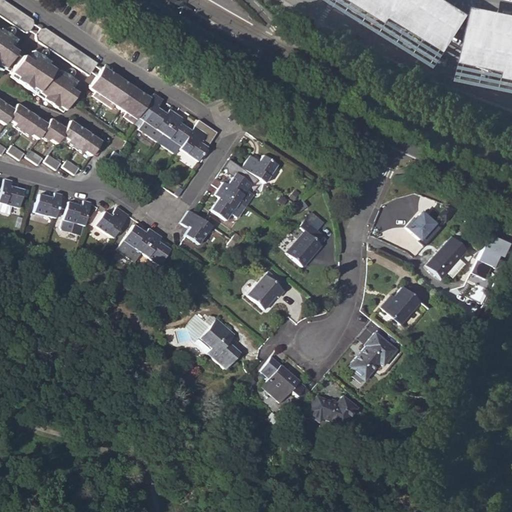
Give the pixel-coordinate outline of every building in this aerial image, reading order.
[(0,0),(0,16),(22,32),(28,31),(33,24),(32,18),(3,0),(0,0)] [(175,0),(167,0),(175,5),(187,12),(189,8),(175,0)] [(35,41),(88,77),(98,62),(45,27),(39,27),(34,35),(35,41)] [(0,66),(3,69),(14,52),(5,46),(10,40),(3,35),(3,37),(0,34),(0,66)] [(56,106),(64,112),(76,93),(67,88),(71,81),(64,76),(63,77),(39,61),(39,60),(32,55),(28,62),(20,56),(9,73),(15,78),(15,80),(28,89),(29,87),(43,97),(42,99),(55,108),(56,106)] [(124,116),(133,122),(137,116),(147,101),(150,96),(103,65),(90,87),(95,91),(93,95),(112,108),(115,104),(126,112),(124,116)] [(162,134),(176,112),(168,107),(165,112),(147,101),(137,116),(143,120),(137,130),(157,142),(162,134)] [(83,152),(91,158),(101,143),(70,121),(64,130),(51,121),(47,126),(16,106),(12,112),(0,103),(0,124),(2,126),(6,121),(13,127),(12,129),(28,140),(29,137),(37,143),(39,139),(47,144),(48,142),(56,146),(61,138),(68,142),(67,144),(82,154),(83,152)] [(177,154),(182,146),(192,130),(178,121),(182,116),(176,112),(162,134),(157,142),(177,154)] [(180,148),(198,160),(207,146),(200,141),(202,138),(203,139),(207,133),(195,125),(192,130),(182,146),(180,148)] [(18,161),(20,161),(24,155),(11,146),(7,153),(18,161)] [(26,158),(39,166),(44,160),(30,151),(26,158)] [(241,166),(264,182),(276,163),(262,154),(258,161),(255,159),(256,158),(249,153),(241,166)] [(46,163),(57,170),(61,165),(49,157),(45,162),(46,163)] [(74,174),(76,175),(80,170),(67,161),(63,166),(65,168),(74,174)] [(218,187),(238,200),(251,181),(235,171),(228,182),(223,180),(218,187)] [(11,206),(20,209),(25,190),(11,186),(13,182),(4,180),(0,192),(0,211),(8,214),(11,206)] [(237,219),(246,205),(238,200),(218,187),(214,193),(219,196),(211,208),(227,218),(229,215),(237,219)] [(34,213),(55,218),(62,195),(55,193),(54,198),(39,194),(34,213)] [(64,220),(84,226),(91,203),(83,200),(81,205),(69,202),(64,220)] [(95,224),(113,237),(128,214),(116,205),(111,211),(113,213),(111,215),(104,211),(95,224)] [(186,232),(201,242),(212,225),(193,212),(189,209),(181,220),(187,224),(189,223),(191,225),(186,232)] [(418,212),(403,229),(417,242),(432,225),(418,212)] [(84,226),(64,220),(62,228),(63,230),(81,236),(84,226)] [(131,222),(113,249),(134,262),(141,251),(154,230),(147,226),(144,230),(131,222)] [(302,231),(294,240),(289,246),(283,253),(300,267),(315,249),(318,245),(315,242),(321,236),(311,227),(304,234),(302,231)] [(141,251),(158,263),(169,246),(157,239),(160,235),(154,230),(141,251)] [(230,237),(238,242),(241,240),(243,238),(234,232),(230,237)] [(508,244),(484,235),(471,274),(487,281),(496,257),(503,258),(508,244)] [(421,265),(437,279),(443,272),(455,258),(463,250),(447,236),(421,265)] [(227,243),(232,247),(238,242),(230,237),(227,243)] [(449,277),(461,264),(455,258),(443,272),(449,277)] [(245,295),(261,310),(274,296),(276,298),(281,291),(263,275),(245,295)] [(377,307),(398,325),(418,302),(400,287),(391,298),(388,295),(377,307)] [(156,308),(176,310),(178,300),(158,298),(156,308)] [(194,342),(198,338),(208,326),(195,314),(184,327),(192,344),(194,342)] [(208,326),(198,338),(194,342),(205,353),(224,369),(238,353),(226,343),(233,335),(215,319),(208,326)] [(345,367),(361,381),(376,364),(380,367),(394,351),(372,332),(361,345),(362,347),(345,367)] [(259,386),(279,403),(289,391),(295,397),(302,389),(296,383),(297,382),(278,365),(271,358),(259,371),(267,377),(259,386)] [(302,389),(295,397),(301,402),(308,394),(302,389)] [(320,418),(340,425),(355,408),(341,397),(335,404),(315,397),(304,410),(317,421),(320,418)]
